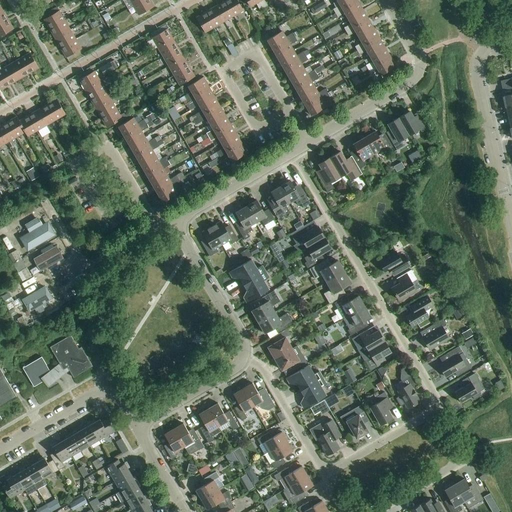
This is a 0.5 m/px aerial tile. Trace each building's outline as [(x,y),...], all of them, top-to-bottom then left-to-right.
[(149,0),(142,0),(133,6),(138,15),(154,6),(149,0)] [(236,0),(226,0),(224,1),(233,16),(243,11),(236,0)] [(263,8),(258,0),(245,0),(250,7),(255,3),(259,10),(263,8)] [(333,9),(335,13),(357,0),(356,0),(336,0),(340,5),(333,9)] [(363,10),(357,0),(335,13),(337,17),(344,13),(347,19),(363,10)] [(224,1),(215,7),(224,22),(233,16),(224,1)] [(310,9),(313,15),(327,7),(324,1),(310,9)] [(215,7),(206,12),(215,27),(224,22),(215,7)] [(42,16),(44,20),(54,14),(52,10),(42,16)] [(344,28),(346,32),(368,19),(363,10),(347,19),(351,24),(344,28)] [(44,20),(49,29),(65,21),(59,11),(54,14),(44,20)] [(215,27),(206,12),(196,18),(205,33),(215,27)] [(111,19),(108,13),(103,16),(106,21),(111,19)] [(8,19),(0,23),(0,36),(13,29),(8,19)] [(355,32),(358,37),(374,29),(368,19),(346,32),(348,36),(355,32)] [(49,29),(55,39),(70,30),(65,21),(49,29)] [(152,38),(157,48),(173,39),(167,29),(152,38)] [(355,47),(357,51),(379,38),(374,29),(358,37),(361,43),(355,47)] [(55,39),(60,48),(76,39),(70,30),(55,39)] [(267,40),(272,50),(295,37),(292,33),(285,37),(282,31),(267,40)] [(272,50),(278,59),(293,50),(290,45),(297,41),(295,37),(272,50)] [(231,44),(228,38),(223,41),(227,47),(231,44)] [(366,51),(369,56),(384,47),(379,38),(357,51),(359,55),(366,51)] [(76,39),(60,48),(66,58),(81,49),(76,39)] [(157,48),(163,57),(178,48),(173,39),(157,48)] [(365,65),(368,69),(390,57),(384,47),(369,56),(372,61),(365,65)] [(163,57),(168,66),(183,57),(178,48),(163,57)] [(278,59),(283,68),(305,55),(303,52),(296,56),(293,50),(278,59)] [(343,57),(339,50),(334,53),(337,60),(343,57)] [(30,53),(20,59),(29,74),(38,68),(30,53)] [(283,68),(289,78),(304,69),(301,64),(308,59),(305,55),(283,68)] [(168,66),(174,76),(189,67),(183,57),(168,66)] [(395,66),(390,57),(368,69),(370,73),(377,69),(380,75),(385,72),(391,69),(395,66)] [(20,59),(11,64),(19,79),(29,74),(20,59)] [(114,70),(110,62),(100,68),(104,76),(114,70)] [(11,64),(1,69),(10,85),(19,79),(11,64)] [(189,67),(174,76),(179,85),(194,76),(189,67)] [(1,69),(0,70),(0,89),(0,90),(10,85),(1,69)] [(289,78),(294,87),(316,74),(314,70),(307,74),(304,69),(289,78)] [(79,80),(85,90),(100,81),(94,71),(79,80)] [(294,87),(300,96),(315,88),(312,82),(319,78),(316,74),(294,87)] [(125,79),(130,88),(137,84),(132,75),(125,79)] [(186,100),(209,87),(203,77),(188,86),(191,92),(179,99),(181,103),(186,100)] [(503,91),(511,89),(511,78),(501,81),(503,91)] [(85,90),(90,99),(105,90),(100,81),(85,90)] [(196,100),(199,105),(214,96),(209,87),(186,100),(189,104),(196,100)] [(300,96),(305,106),(327,93),(325,89),(318,93),(315,88),(300,96)] [(90,99),(96,109),(111,100),(105,90),(90,99)] [(327,93),(305,106),(311,115),(326,107),(323,101),(330,97),(327,93)] [(199,105),(202,111),(195,115),(197,119),(219,106),(214,96),(199,105)] [(56,99),(47,105),(56,120),(65,114),(56,99)] [(96,109),(101,118),(116,109),(111,100),(96,109)] [(47,105),(37,110),(46,126),(56,120),(47,105)] [(207,119),(210,124),(225,115),(219,106),(197,119),(200,123),(207,119)] [(179,116),(174,108),(168,111),(173,120),(179,116)] [(116,109),(101,118),(107,127),(122,119),(116,109)] [(37,110),(28,116),(37,131),(46,126),(37,110)] [(409,111),(398,118),(409,135),(419,129),(421,132),(426,129),(419,116),(414,119),(409,111)] [(213,129),(206,133),(209,137),(230,124),(225,115),(210,124),(213,129)] [(28,116),(19,121),(25,132),(27,137),(37,131),(28,116)] [(17,117),(7,122),(16,137),(25,132),(19,121),(17,117)] [(124,136),(146,124),(144,120),(137,124),(133,118),(118,127),(124,136)] [(409,135),(398,118),(388,124),(392,132),(387,135),(396,150),(404,146),(400,140),(409,135)] [(7,122),(0,126),(0,131),(7,143),(16,137),(7,122)] [(124,136),(129,146),(144,137),(141,132),(148,128),(146,124),(124,136)] [(217,137),(221,143),(236,134),(230,124),(209,137),(203,141),(205,144),(217,137)] [(375,131),(364,138),(374,154),(385,148),(386,151),(392,147),(385,135),(379,138),(375,131)] [(221,143),(224,148),(217,152),(219,156),(241,143),(236,134),(221,143)] [(129,146),(135,155),(157,142),(155,138),(148,142),(144,137),(129,146)] [(70,145),(66,138),(61,142),(64,148),(70,145)] [(351,155),(352,157),(359,169),(365,165),(362,161),(374,154),(364,138),(353,144),(357,152),(351,155)] [(135,155),(140,164),(155,156),(152,150),(159,146),(163,144),(161,140),(157,143),(157,142),(135,155)] [(241,143),(219,156),(221,160),(228,156),(232,162),(247,153),(241,143)] [(340,152),(329,158),(340,177),(346,173),(350,180),(362,174),(359,169),(352,157),(345,160),(340,152)] [(63,160),(59,154),(54,157),(57,164),(63,160)] [(140,164),(146,174),(168,161),(165,157),(159,161),(155,156),(140,164)] [(340,177),(329,158),(319,164),(324,173),(318,176),(327,192),(334,189),(330,183),(340,177)] [(146,174),(151,183),(166,174),(163,169),(170,165),(168,161),(146,174)] [(44,172),(51,168),(48,164),(42,168),(44,172)] [(34,169),(27,173),(31,181),(38,177),(34,169)] [(151,183),(156,192),(179,180),(176,176),(169,180),(166,174),(151,183)] [(179,180),(156,192),(162,202),(168,198),(171,202),(187,193),(181,184),(187,181),(184,176),(179,180)] [(290,181),(280,186),(290,203),(294,200),(298,206),(301,204),(303,207),(310,204),(302,189),(297,192),(290,181)] [(290,203),(280,186),(271,192),(277,204),(271,207),(278,219),(290,213),(285,205),(290,203)] [(256,200),(246,207),(255,223),(261,220),(264,225),(274,219),(268,209),(263,212),(256,200)] [(255,223),(246,207),(235,213),(241,223),(236,226),(244,240),(250,237),(247,233),(252,230),(250,226),(255,223)] [(320,216),(317,210),(310,214),(314,220),(320,216)] [(19,236),(27,250),(56,234),(48,220),(42,223),(38,216),(24,223),(29,231),(19,236)] [(221,221),(211,227),(222,245),(228,241),(230,245),(238,240),(231,227),(226,230),(221,221)] [(306,247),(307,248),(324,237),(318,226),(306,234),(302,227),(290,234),(296,244),(294,245),(300,251),(306,247)] [(222,245),(211,227),(202,232),(207,241),(202,244),(209,257),(218,252),(216,248),(222,245)] [(286,236),(282,230),(276,233),(280,240),(286,236)] [(408,238),(412,246),(419,242),(414,234),(408,238)] [(324,237),(307,248),(310,254),(304,258),(307,262),(304,263),(307,268),(321,260),(318,255),(330,248),(324,237)] [(279,249),(275,243),(269,246),(273,253),(279,249)] [(33,258),(40,269),(63,256),(56,245),(33,258)] [(259,252),(256,247),(250,250),(253,256),(259,252)] [(240,253),(245,260),(251,256),(247,249),(240,253)] [(11,253),(16,262),(21,259),(16,250),(11,253)] [(378,262),(385,273),(390,271),(393,276),(410,266),(404,255),(399,258),(396,252),(378,262)] [(237,275),(243,285),(265,272),(262,266),(257,269),(251,260),(229,273),(232,278),(237,275)] [(289,267),(285,260),(279,264),(283,270),(289,267)] [(322,275),(326,282),(344,272),(338,261),(326,267),(322,261),(309,269),(315,279),(322,275)] [(434,266),(435,265),(428,261),(425,267),(432,270),(434,266)] [(21,270),(26,280),(31,277),(26,267),(21,270)] [(391,288),(398,300),(416,290),(411,282),(416,279),(411,270),(396,278),(399,284),(391,288)] [(265,272),(243,285),(248,294),(243,297),(246,303),(269,290),(264,281),(269,278),(265,272)] [(344,272),(326,282),(331,290),(323,294),(329,304),(343,296),(339,290),(351,283),(344,272)] [(52,296),(45,284),(22,298),(29,310),(52,296)] [(251,311),(258,322),(275,312),(272,306),(280,301),(274,291),(262,298),(265,303),(251,311)] [(0,298),(5,306),(6,305),(12,302),(13,301),(9,293),(0,297),(0,298)] [(334,303),(343,319),(364,306),(358,296),(349,301),(346,296),(334,303)] [(413,312),(405,316),(412,327),(417,324),(420,329),(431,323),(428,317),(425,311),(433,306),(427,296),(410,306),(413,312)] [(12,302),(6,305),(9,310),(15,307),(12,302)] [(459,309),(456,304),(450,307),(453,313),(459,309)] [(364,306),(343,319),(349,329),(347,330),(350,336),(364,328),(361,322),(371,317),(364,306)] [(464,317),(459,310),(453,313),(457,320),(464,317)] [(275,312),(258,322),(264,334),(278,326),(281,331),(293,324),(287,313),(279,318),(275,312)] [(313,320),(319,317),(316,312),(310,315),(313,320)] [(13,321),(18,331),(27,325),(22,316),(17,319),(13,321)] [(442,327),(446,325),(443,319),(432,325),(435,330),(423,337),(430,350),(448,339),(442,327)] [(326,328),(323,324),(317,327),(320,332),(326,328)] [(268,347),(275,359),(292,349),(285,337),(290,334),(287,329),(274,336),(277,342),(268,347)] [(474,335),(470,329),(462,334),(465,340),(474,335)] [(351,339),(361,355),(385,341),(378,330),(367,337),(364,332),(351,339)] [(69,371),(73,378),(92,367),(81,347),(78,349),(70,335),(50,347),(59,364),(63,370),(67,367),(69,371)] [(385,341),(361,355),(370,371),(382,364),(379,359),(391,352),(385,341)] [(307,363),(301,353),(297,346),(292,349),(275,359),(281,370),(282,370),(291,365),(294,370),(307,363)] [(439,365),(446,377),(465,366),(459,355),(463,353),(459,346),(447,353),(450,359),(439,365)] [(22,368),(34,387),(53,376),(41,357),(22,368)] [(59,364),(40,379),(48,387),(69,371),(67,367),(63,370),(59,364)] [(294,381),(300,390),(322,377),(319,371),(314,374),(308,365),(286,378),(289,384),(294,381)] [(397,391),(400,396),(396,398),(400,406),(405,404),(408,409),(420,401),(412,388),(417,385),(407,367),(401,370),(400,379),(405,387),(397,391)] [(0,420),(1,420),(0,417),(0,406),(16,397),(4,376),(0,369),(0,420)] [(484,389),(475,373),(473,374),(462,381),(465,386),(454,392),(461,403),(477,393),(484,389)] [(322,377),(300,390),(305,400),(300,403),(304,409),(326,395),(321,386),(326,383),(322,377)] [(384,387),(381,382),(376,385),(379,390),(384,387)] [(252,383),(243,389),(253,407),(258,404),(261,409),(268,410),(275,406),(265,390),(258,394),(252,383)] [(350,385),(341,390),(346,398),(354,393),(350,385)] [(253,407),(243,389),(233,394),(239,405),(234,408),(241,421),(247,417),(244,412),(253,407)] [(378,403),(370,407),(380,425),(392,418),(387,410),(393,407),(384,392),(375,398),(378,403)] [(329,409),(324,400),(317,404),(310,408),(314,414),(321,410),(322,413),(329,409)] [(218,403),(208,409),(218,427),(228,421),(233,430),(238,427),(229,411),(224,414),(218,403)] [(363,424),(369,421),(360,406),(351,412),(341,417),(344,423),(346,422),(356,439),(368,432),(363,424)] [(218,427),(208,409),(199,414),(205,425),(200,428),(206,439),(208,443),(214,440),(212,436),(221,431),(218,427)] [(93,421),(89,423),(99,440),(114,431),(107,419),(101,423),(100,419),(94,422),(93,421)] [(310,431),(316,440),(317,439),(327,455),(339,448),(334,440),(341,436),(332,420),(325,424),(326,425),(322,427),(321,424),(310,431)] [(85,428),(81,430),(90,446),(99,440),(89,423),(84,426),(85,428)] [(183,423),(174,429),(184,447),(188,454),(198,449),(199,450),(204,447),(195,431),(189,434),(183,423)] [(184,447),(174,429),(164,435),(170,445),(165,448),(171,459),(177,456),(175,452),(184,447)] [(75,432),(70,434),(80,451),(90,446),(81,430),(76,433),(75,432)] [(258,446),(264,455),(287,441),(282,432),(271,438),(268,433),(257,439),(260,445),(258,446)] [(67,438),(62,441),(71,457),(80,451),(70,434),(66,437),(67,438)] [(50,455),(52,460),(56,465),(59,470),(64,467),(62,462),(71,457),(62,441),(57,444),(56,442),(53,444),(52,447),(55,452),(50,455)] [(287,441),(264,455),(270,464),(271,463),(274,469),(285,462),(282,457),(293,451),(287,441)] [(227,460),(234,455),(232,452),(225,456),(227,460)] [(40,461),(35,464),(44,479),(59,470),(56,465),(52,460),(47,463),(44,458),(42,457),(39,459),(40,461)] [(106,467),(115,482),(130,473),(127,468),(129,467),(127,464),(124,463),(121,465),(118,459),(106,467)] [(29,465),(24,467),(37,489),(47,484),(44,479),(35,464),(30,466),(29,465)] [(202,476),(209,471),(205,466),(198,470),(202,476)] [(280,479),(286,488),(286,489),(307,476),(302,466),(291,473),(288,467),(274,476),(277,481),(280,479)] [(21,472),(16,474),(25,490),(28,495),(37,489),(24,467),(20,470),(21,472)] [(195,490),(201,500),(219,490),(213,480),(219,477),(216,472),(203,479),(206,484),(195,490)] [(115,482),(120,491),(137,481),(135,477),(133,478),(130,473),(115,482)] [(479,477),(482,481),(488,478),(485,473),(479,477)] [(25,490),(16,474),(11,477),(10,476),(7,477),(6,480),(8,483),(2,486),(10,499),(25,490)] [(87,483),(95,479),(92,475),(85,479),(87,483)] [(286,489),(286,488),(283,490),(292,505),(305,497),(302,492),(313,485),(307,476),(286,489)] [(464,479),(454,484),(464,501),(468,508),(483,500),(476,488),(471,491),(464,479)] [(141,492),(138,487),(140,486),(137,481),(120,491),(116,494),(121,503),(125,501),(141,492)] [(464,501),(454,484),(445,490),(451,502),(446,505),(450,511),(457,511),(462,510),(459,504),(464,501)] [(217,503),(220,508),(231,502),(228,497),(230,496),(227,491),(222,494),(219,490),(201,500),(207,509),(217,503)] [(125,501),(131,510),(148,500),(145,496),(144,497),(141,492),(125,501)] [(489,494),(484,497),(488,504),(493,501),(489,494)] [(74,502),(78,508),(87,503),(83,496),(74,502)] [(92,507),(96,505),(99,503),(96,498),(89,502),(92,507)] [(268,511),(274,507),(272,505),(269,499),(263,502),(268,511)] [(430,499),(420,505),(424,511),(444,511),(438,501),(433,504),(430,499)] [(131,510),(132,511),(148,511),(152,510),(149,505),(151,504),(148,500),(131,510)] [(303,511),(304,511),(324,511),(328,510),(322,501),(311,507),(308,502),(297,508),(299,511),(303,511)] [(231,511),(231,510),(234,507),(231,502),(220,508),(222,511),(231,511)] [(47,507),(50,511),(60,507),(58,503),(54,506),(53,504),(47,507)]
